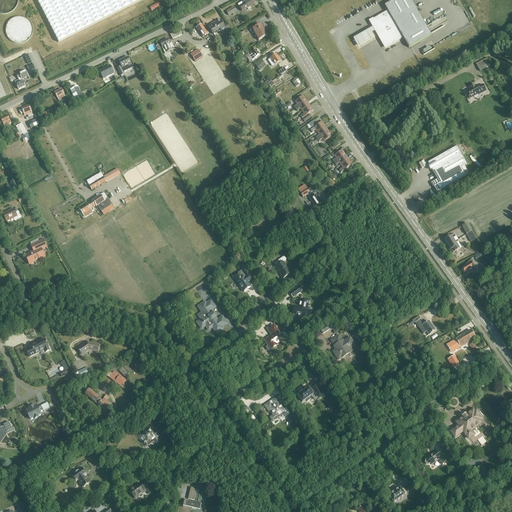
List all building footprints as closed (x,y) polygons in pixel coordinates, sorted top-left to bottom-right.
[(0,0),(0,13),(1,14),(6,14),(11,12),(15,9),(17,4),(17,0),(0,0)] [(36,0),(58,43),(142,0),(36,0)] [(245,0),(238,5),(242,12),(254,4),(251,0),(245,0)] [(403,38),(409,48),(431,35),(410,0),(394,0),(384,6),(387,11),(371,21),(370,23),(374,28),(375,31),(384,47),(386,47),(403,38)] [(227,12),(229,16),(236,12),(234,7),(227,12)] [(16,43),(21,43),(26,41),(30,38),(32,33),(32,28),(31,23),(27,19),(23,17),(17,17),(12,19),(9,22),(6,27),(6,32),(8,37),(11,40),(16,43)] [(226,24),(223,26),(219,20),(208,26),(214,35),(215,34),(214,33),(219,30),(221,33),(225,30),(227,32),(230,30),(226,24)] [(201,24),(196,28),(202,37),(207,34),(201,24)] [(258,41),(267,36),(261,25),(254,28),(253,27),(252,27),(251,27),(250,28),(249,29),(250,30),(251,31),(252,32),(253,31),(258,41)] [(374,28),(352,40),(357,49),(374,39),(371,34),(375,31),(374,28)] [(182,35),(184,34),(182,29),(179,30),(174,33),(170,35),(173,40),(176,38),(182,35)] [(172,43),(170,44),(167,39),(160,43),(162,48),(165,54),(172,50),(171,49),(174,48),(172,43)] [(256,59),(256,58),(259,55),(255,49),(250,53),(251,55),(249,56),(248,54),(243,57),(244,60),(249,57),(252,62),(256,59)] [(198,50),(190,55),(195,62),(203,57),(198,50)] [(272,62),(274,65),(280,61),(276,54),(270,59),(268,61),(270,64),(272,62)] [(117,69),(120,77),(125,75),(124,72),(133,68),(128,58),(119,62),(121,67),(117,69)] [(255,65),(259,70),(265,65),(261,60),(255,65)] [(282,71),(289,67),(285,61),(279,66),(282,71)] [(110,66),(99,71),(103,79),(114,74),(110,66)] [(19,81),(16,82),(19,90),(25,87),(22,80),(28,77),(25,71),(16,75),(19,81)] [(477,85),(475,86),(474,85),(469,88),(470,89),(467,91),(469,94),(467,95),(469,99),(473,97),(473,96),(477,94),(478,96),(486,91),(483,85),(478,87),(477,85)] [(77,87),(70,90),(74,100),(82,96),(77,87)] [(276,97),(287,89),(285,87),(283,89),(283,88),(278,92),(274,94),(276,97)] [(55,92),(58,100),(65,97),(61,90),(55,92)] [(295,109),(306,101),(303,96),(295,102),(297,105),(293,107),(295,109)] [(302,111),(310,106),(306,101),(295,109),(296,111),(300,109),(302,111)] [(25,116),(31,113),(28,106),(21,109),(22,109),(25,116)] [(310,106),(302,111),(303,114),(300,116),(302,119),(313,110),(310,106)] [(43,114),(46,120),(52,116),(49,111),(43,114)] [(0,119),(4,126),(10,123),(7,116),(0,119)] [(27,121),(33,133),(40,129),(35,118),(27,121)] [(317,133),(325,127),(322,122),(310,130),(312,133),(315,130),(317,133)] [(16,127),(23,141),(29,138),(27,135),(27,134),(21,124),(16,127)] [(317,140),(328,132),(325,127),(317,133),(319,135),(316,138),(317,140)] [(328,132),(317,140),(318,142),(322,139),(324,142),(332,136),(328,132)] [(434,187),(437,193),(466,177),(461,168),(467,165),(457,147),(428,163),(439,183),(434,187)] [(333,163),(345,154),(342,150),(339,152),(337,150),(331,155),(333,157),(334,156),(336,159),(332,161),(333,163)] [(340,165),(348,160),(345,154),(333,163),(335,165),(339,163),(340,165)] [(420,159),(423,165),(428,162),(426,156),(420,159)] [(348,160),(340,165),(342,168),(339,171),(341,173),(352,165),(348,160)] [(101,173),(87,182),(89,186),(92,191),(97,188),(100,186),(106,182),(103,177),(101,173)] [(15,181),(11,183),(14,190),(19,188),(15,181)] [(312,193),(310,195),(310,194),(307,188),(300,193),(303,198),(307,195),(310,200),(309,200),(315,208),(321,204),(316,196),(315,197),(312,193)] [(98,206),(108,200),(104,193),(93,201),(97,207),(98,206)] [(108,200),(97,207),(101,212),(112,205),(109,200),(108,200)] [(91,201),(79,209),(83,215),(91,210),(95,207),(91,201)] [(18,212),(15,214),(13,209),(3,214),(6,221),(13,218),(14,222),(21,218),(18,212)] [(462,228),(466,235),(471,233),(467,225),(462,228)] [(456,243),(456,244),(458,242),(454,236),(452,238),(451,237),(445,241),(449,247),(456,243)] [(26,255),(30,264),(45,257),(41,250),(46,247),(43,240),(31,246),(33,251),(26,255)] [(459,249),(456,244),(456,243),(449,247),(447,248),(451,254),(459,249)] [(275,267),(283,279),(291,273),(283,262),(286,260),(284,257),(274,264),(276,266),(275,267)] [(240,260),(235,264),(240,270),(245,266),(243,264),(240,260)] [(461,268),(465,273),(474,267),(472,263),(473,262),(471,260),(467,262),(468,263),(465,265),(466,265),(461,268)] [(480,265),(483,270),(489,267),(485,262),(480,265)] [(237,275),(233,277),(236,281),(243,292),(250,287),(247,283),(249,282),(253,280),(245,268),(244,269),(241,271),(237,275)] [(254,272),(258,277),(263,274),(259,269),(254,272)] [(293,290),(297,295),(302,291),(299,286),(293,290)] [(306,309),(305,308),(307,301),(300,300),(299,307),(294,306),(292,315),(305,317),(306,309)] [(210,311),(215,307),(211,301),(206,304),(205,302),(203,304),(203,303),(199,305),(200,306),(198,307),(203,314),(199,316),(202,319),(197,322),(198,324),(197,324),(200,328),(200,327),(201,329),(206,326),(208,329),(212,327),(216,333),(218,332),(218,333),(221,330),(223,329),(222,327),(227,324),(222,317),(217,321),(215,317),(216,317),(213,313),(213,314),(210,311)] [(428,321),(424,324),(418,316),(412,321),(406,325),(408,328),(414,323),(415,323),(423,333),(426,331),(429,335),(435,330),(428,321)] [(319,329),(323,334),(331,329),(327,323),(319,329)] [(270,349),(271,349),(277,345),(276,344),(284,339),(273,325),(267,329),(271,336),(264,341),(268,346),(266,347),(267,348),(266,349),(267,350),(268,350),(269,351),(270,349)] [(446,345),(451,353),(470,341),(470,340),(474,337),(471,331),(446,345)] [(343,340),(342,341),(338,336),(331,341),(334,346),(333,346),(336,350),(334,351),(336,355),(335,356),(338,360),(351,352),(350,350),(355,346),(350,338),(343,342),(343,340)] [(45,353),(50,351),(44,339),(37,343),(36,342),(30,345),(32,348),(26,351),(29,357),(40,352),(39,352),(43,350),(45,353)] [(89,350),(98,352),(99,345),(87,342),(77,349),(81,355),(88,350),(89,350)] [(455,352),(449,356),(452,361),(458,357),(455,352)] [(143,364),(140,359),(133,363),(136,368),(143,364)] [(78,372),(80,378),(90,373),(87,368),(78,372)] [(120,387),(126,380),(114,371),(112,374),(109,372),(106,376),(120,387)] [(298,395),(297,396),(298,396),(302,402),(303,402),(302,402),(305,400),(307,402),(311,399),(309,397),(312,395),(313,395),(312,394),(314,393),(316,396),(321,393),(314,383),(310,387),(308,388),(307,388),(304,391),(301,393),(298,395)] [(104,399),(102,401),(99,398),(94,393),(95,391),(90,388),(85,394),(105,411),(109,406),(108,406),(110,404),(104,399)] [(270,418),(273,422),(278,418),(277,417),(285,412),(280,405),(284,403),(279,396),(277,398),(276,397),(271,401),(270,402),(264,406),(267,410),(268,409),(273,416),(270,418)] [(31,412),(27,413),(32,422),(35,421),(36,422),(39,420),(39,419),(42,417),(41,415),(44,413),(44,414),(51,411),(48,405),(42,408),(42,409),(39,410),(38,408),(35,410),(34,409),(31,411),(31,412)] [(451,431),(455,437),(463,431),(468,438),(474,434),(471,430),(481,422),(479,419),(479,418),(480,418),(480,417),(480,415),(479,414),(478,413),(476,413),(475,414),(472,410),(466,415),(465,414),(462,417),(462,418),(456,422),(459,426),(456,427),(456,428),(454,429),(454,430),(452,431),(451,431)] [(297,417),(295,415),(294,414),(293,415),(293,416),(293,417),(294,419),(293,419),(296,424),(301,422),(297,417)] [(304,417),(309,425),(313,422),(307,414),(304,417)] [(7,432),(12,429),(9,422),(3,425),(4,427),(3,427),(0,428),(0,442),(6,434),(5,432),(6,431),(7,432)] [(158,433),(154,435),(150,429),(142,434),(141,431),(136,435),(141,442),(144,443),(144,444),(145,443),(147,445),(151,443),(150,442),(152,441),(155,444),(161,439),(159,437),(160,436),(158,433)] [(108,444),(107,445),(106,442),(99,447),(104,454),(108,451),(108,452),(112,450),(108,444)] [(435,451),(426,458),(425,458),(425,459),(424,460),(424,461),(425,462),(426,463),(427,464),(428,464),(429,465),(430,465),(431,464),(438,459),(442,464),(447,461),(443,455),(440,457),(435,451)] [(87,457),(90,462),(98,457),(94,452),(87,457)] [(498,473),(489,461),(481,467),(490,478),(498,473)] [(83,488),(90,483),(84,476),(86,475),(81,467),(71,475),(76,482),(78,481),(83,488)] [(414,488),(410,483),(403,488),(404,488),(401,490),(400,488),(388,496),(393,503),(405,495),(405,494),(407,493),(414,488)] [(143,487),(142,487),(140,484),(135,488),(134,487),(129,490),(135,499),(145,491),(146,490),(148,494),(152,491),(146,484),(143,487)] [(188,499),(194,501),(196,489),(191,488),(188,499)] [(192,509),(200,510),(201,504),(184,500),(182,508),(178,507),(177,511),(190,511),(191,511),(192,509)] [(28,511),(24,502),(18,505),(21,511),(12,511),(10,511),(28,511)]
